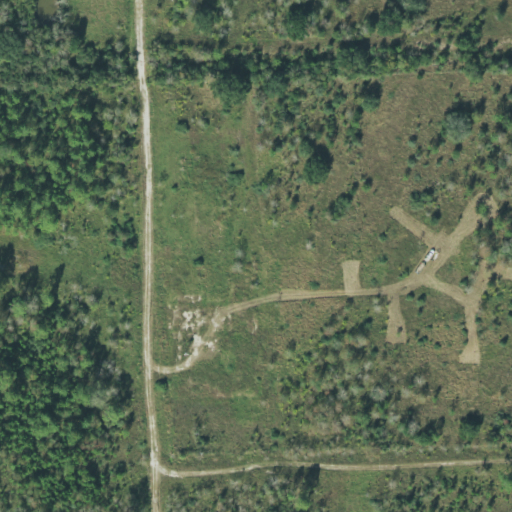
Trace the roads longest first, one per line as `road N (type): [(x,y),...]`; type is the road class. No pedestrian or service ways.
road 1 (track): [(137,0),(147,102),(156,511)]
road 2 (track): [(153,474),(511,458)]
